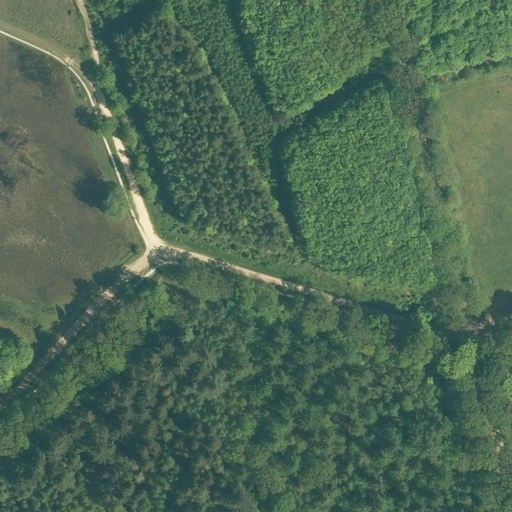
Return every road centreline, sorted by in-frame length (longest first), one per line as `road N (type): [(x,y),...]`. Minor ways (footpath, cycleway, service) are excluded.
road 1 (track): [(469,332),(389,0)]
road 2 (track): [(160,249),(449,333),(469,332)]
road 3 (track): [(151,253),(0,406)]
road 4 (track): [(89,75),(160,249)]
road 5 (track): [(499,457),(469,332)]
